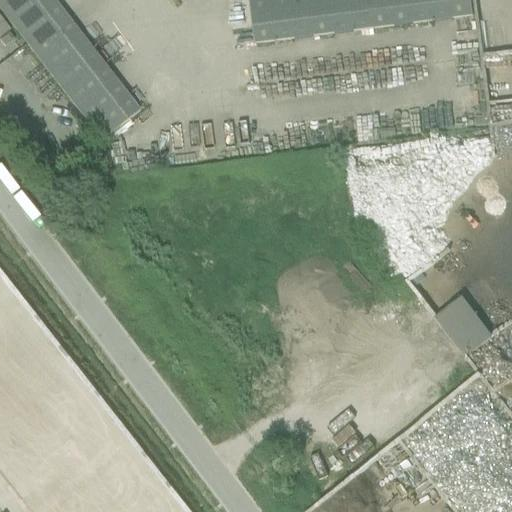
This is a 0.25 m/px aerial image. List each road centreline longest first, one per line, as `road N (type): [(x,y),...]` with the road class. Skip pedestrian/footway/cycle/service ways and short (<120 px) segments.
road 1 (unclassified): [(232,511),(0,197)]
road 2 (unknown): [(148,0),(204,65),(233,74),(285,64)]
